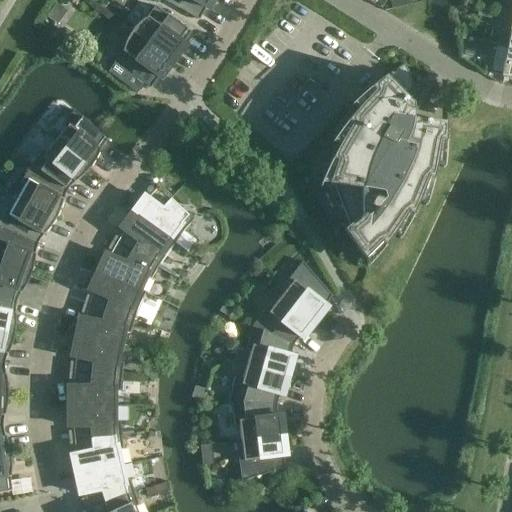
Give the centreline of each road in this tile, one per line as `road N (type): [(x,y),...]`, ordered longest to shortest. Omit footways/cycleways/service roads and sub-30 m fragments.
road 1 (residential): [(357,511),(319,457),(311,416),(319,368),(356,317),(281,184),(187,98)]
road 2 (residential): [(52,511),(37,399),(46,304),(187,98)]
road 3 (residential): [(511,100),(495,97),(344,0)]
